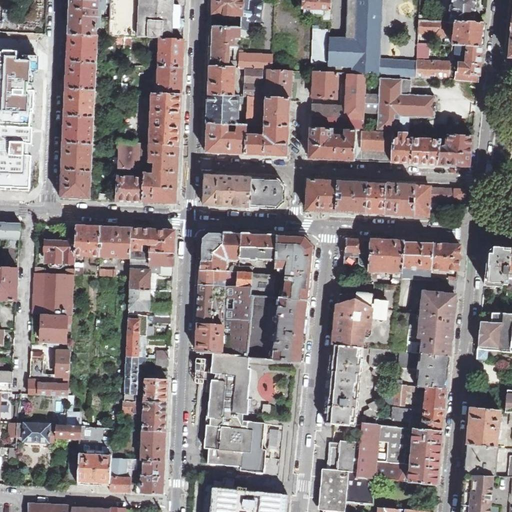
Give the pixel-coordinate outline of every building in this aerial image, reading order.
[(98,0),(69,0),(68,34),(97,36),(98,0)] [(139,38),(140,0),(111,0),(109,36),(125,37),(131,37),(139,38)] [(185,0),(140,0),(139,38),(160,38),(172,39),(173,28),(179,28),(179,23),(180,6),(185,6),(185,0)] [(243,16),(243,0),(213,0),(213,1),(213,14),(243,16)] [(242,28),(241,35),(249,36),(252,21),(260,22),(263,0),(243,0),(243,16),(242,28)] [(323,19),(330,20),(331,0),(303,0),(304,9),(323,10),(323,19)] [(354,74),(367,74),(378,75),(381,0),(357,0),(355,40),(354,66),(354,74)] [(474,22),(476,0),(453,0),(453,5),(451,6),(451,12),(452,13),(451,21),(455,22),(474,22)] [(433,36),(444,36),(445,21),(419,20),(419,32),(433,33),(433,36)] [(485,23),(474,22),(455,22),(453,45),(457,45),(457,46),(482,49),(485,23)] [(210,67),(229,68),(229,61),(230,47),(240,47),(241,35),(242,28),(212,26),(211,48),(210,67)] [(328,65),(329,38),(330,29),(319,29),(319,26),(313,26),(312,64),(315,64),(328,65)] [(98,36),(97,36),(68,34),(67,61),(97,63),(98,36)] [(159,67),(183,67),(183,59),(184,40),(172,39),(160,38),(159,67)] [(328,65),(354,66),(355,40),(352,40),(329,38),(328,65)] [(417,77),(450,79),(450,63),(428,62),(429,44),(419,43),(417,73),(417,77)] [(479,82),(482,49),(457,46),(455,63),(460,64),(458,79),(479,82)] [(0,188),(32,190),(34,155),(36,97),(38,55),(28,55),(28,59),(16,58),(17,50),(15,50),(15,49),(1,49),(1,51),(0,50),(0,188)] [(240,51),(240,61),(239,68),(246,69),(263,69),(268,70),(272,70),(273,56),(243,54),(243,51),(240,51)] [(66,88),(95,90),(97,63),(67,61),(66,88)] [(328,65),(315,64),(314,72),(328,73),(328,65)] [(158,94),(182,95),(182,80),(183,67),(159,67),(158,94)] [(209,95),(234,96),(236,68),(229,68),(210,67),(209,82),(209,95)] [(267,98),(290,99),(292,71),(272,70),(268,70),(268,77),(263,76),(263,69),(246,69),(245,92),(245,97),(249,97),(267,98)] [(338,73),(328,73),(314,72),(313,98),(337,99),(338,73)] [(357,131),(364,131),(365,112),(366,95),(367,74),(354,74),(349,74),(347,107),(313,105),(311,128),(333,129),(345,130),(357,131)] [(379,129),(409,131),(410,116),(435,117),(436,96),(411,95),(412,80),(381,78),(380,95),(366,95),(365,112),(379,112),(379,129)] [(94,117),(95,90),(66,88),(65,116),(94,117)] [(150,145),(179,147),(180,146),(180,124),(182,95),(158,94),(153,94),(150,145)] [(237,125),(238,125),(240,97),(234,96),(209,95),(208,111),(207,123),(229,124),(237,125)] [(261,126),(265,126),(267,98),(249,97),(247,125),(247,126),(261,127),(261,126)] [(246,155),(288,157),(290,99),(267,98),(265,126),(265,132),(265,137),(262,136),(247,136),(246,155)] [(63,143),(93,144),(94,117),(65,116),(63,143)] [(206,153),(246,155),(247,136),(247,126),(247,125),(238,125),(237,125),(236,133),(228,133),(229,124),(207,123),(206,139),(206,153)] [(355,160),(357,131),(345,130),(345,136),(338,136),(335,138),(332,138),(333,129),(311,128),(310,158),(309,158),(309,159),(355,160)] [(392,162),(393,138),(393,133),(364,132),(364,131),(357,131),(355,160),(364,161),(380,162),(392,162)] [(407,133),(400,133),(400,139),(393,138),(392,162),(411,163),(413,139),(407,139),(407,133)] [(443,148),(440,148),(438,165),(469,166),(473,137),(448,135),(447,146),(443,148)] [(413,139),(411,163),(438,165),(440,148),(441,141),(413,139)] [(62,170),(92,171),(93,144),(63,143),(62,170)] [(143,178),(142,202),(177,204),(177,191),(178,168),(179,147),(150,145),(119,144),(118,168),(122,168),(144,169),(144,162),(154,163),(154,174),(144,174),(143,178)] [(61,198),(90,199),(92,171),(62,170),(61,198)] [(250,207),(252,177),(205,175),(204,205),(227,206),(250,207)] [(143,178),(117,177),(116,200),(127,201),(142,202),(143,178)] [(252,177),(250,207),(267,208),(277,209),(285,202),(285,194),(286,186),(279,179),(252,177)] [(336,212),(338,182),(308,180),(307,210),(321,211),(336,212)] [(366,214),(367,183),(338,182),(336,212),(348,213),(366,214)] [(385,214),(386,184),(367,183),(366,214),(376,214),(385,214)] [(400,215),(415,215),(416,186),(386,184),(385,214),(400,215)] [(415,215),(429,216),(430,201),(454,202),(466,202),(467,188),(416,186),(415,215)] [(0,239),(2,240),(1,267),(19,268),(21,223),(14,223),(4,222),(0,222),(0,239)] [(63,262),(75,263),(75,255),(76,226),(72,226),(67,226),(67,242),(46,241),(46,251),(49,252),(48,265),(51,267),(61,267),(63,265),(63,262)] [(76,226),(75,255),(100,256),(101,227),(92,227),(76,226)] [(101,227),(100,256),(130,258),(131,253),(131,249),(132,229),(116,228),(101,227)] [(132,229),(131,249),(142,249),(142,244),(151,244),(150,254),(131,253),(130,258),(130,264),(131,264),(151,265),(173,266),(175,231),(150,230),(132,229)] [(240,259),(242,234),(231,233),(212,233),(202,241),(201,270),(225,272),(226,260),(228,258),(239,258),(239,259),(240,259)] [(276,261),(277,236),(257,235),(242,234),(240,259),(276,261)] [(284,298),(308,301),(310,284),(314,247),(305,237),(277,236),(276,261),(276,268),(287,269),(284,298)] [(356,270),(358,240),(346,239),(344,257),(343,261),(351,261),(351,266),(353,268),(356,270)] [(396,279),(398,242),(379,241),(358,240),(356,270),(385,271),(384,284),(395,284),(396,279)] [(429,270),(430,244),(414,243),(398,242),(396,279),(428,280),(429,270)] [(429,270),(457,271),(458,245),(430,244),(429,270)] [(509,275),(511,248),(497,247),(487,256),(485,284),(503,285),(503,287),(508,288),(509,275)] [(151,272),(151,265),(131,264),(130,289),(150,290),(151,281),(151,272)] [(173,266),(151,265),(151,272),(160,273),(173,274),(173,266)] [(0,299),(17,301),(19,268),(1,267),(0,267),(0,299)] [(43,314),(67,315),(73,315),(74,276),(48,275),(48,268),(36,267),(33,313),(43,314)] [(226,272),(225,272),(201,270),(200,274),(200,285),(225,286),(226,272)] [(238,287),(251,288),(253,288),(253,274),(253,273),(239,272),(238,287)] [(275,276),(253,274),(253,288),(251,288),(251,295),(253,296),(268,297),(274,297),(275,276)] [(394,351),(395,284),(384,284),(377,283),(375,283),(374,293),(357,292),(357,296),(341,294),(340,303),(338,302),(337,308),(335,334),(333,345),(363,348),(386,350),(394,351)] [(214,354),(247,358),(253,296),(251,295),(251,288),(238,287),(225,286),(200,285),(199,301),(198,324),(197,352),(214,354)] [(150,290),(130,289),(129,309),(149,309),(150,290)] [(421,313),(454,316),(456,295),(451,290),(428,289),(428,293),(423,293),(421,313)] [(268,297),(253,296),(247,358),(252,358),(261,359),(268,297)] [(280,298),(273,360),(302,363),(303,345),(305,325),(308,301),(284,298),(280,298)] [(171,310),(171,307),(156,306),(155,315),(171,316),(171,310)] [(511,313),(482,311),(478,346),(511,349),(511,313)] [(423,338),(422,354),(450,357),(454,316),(421,313),(419,338),(423,338)] [(41,342),(66,343),(67,315),(43,314),(41,342)] [(127,335),(140,336),(141,319),(140,319),(140,315),(129,314),(127,335)] [(171,324),(171,316),(155,315),(153,315),(153,323),(171,324)] [(139,357),(140,336),(127,335),(127,356),(139,357)] [(29,394),(69,396),(71,345),(69,345),(64,349),(64,351),(58,351),(56,375),(42,374),(44,353),(31,352),(29,394)] [(362,359),(362,357),(363,348),(333,345),(332,360),(328,397),(327,423),(337,424),(341,425),(355,426),(356,426),(357,415),(358,408),(360,403),(357,400),(358,392),(359,393),(360,381),(359,381),(360,374),(363,370),(361,367),(361,359),(362,359)] [(385,356),(386,350),(363,348),(362,357),(370,355),(385,356)] [(474,348),(474,359),(485,359),(486,348),(474,348)] [(157,358),(169,358),(170,351),(157,350),(157,353),(155,353),(155,358),(157,358)] [(450,357),(422,354),(400,352),(399,367),(418,369),(417,386),(420,386),(427,387),(446,389),(450,357)] [(248,399),(252,358),(247,358),(214,354),(213,355),(215,355),(214,360),(210,359),(209,362),(208,379),(212,379),(211,388),(213,388),(210,410),(208,409),(206,425),(209,425),(208,433),(209,433),(207,448),(210,448),(208,463),(241,467),(241,471),(264,473),(267,449),(263,449),(265,423),(243,421),(244,406),(251,407),(251,399),(248,399)] [(382,385),(385,356),(370,355),(369,365),(375,368),(372,372),(377,375),(377,383),(379,383),(379,385),(382,385)] [(138,378),(139,357),(127,356),(125,377),(138,378)] [(169,367),(169,358),(157,358),(157,366),(169,367)] [(0,392),(12,393),(13,372),(2,371),(0,370),(0,392)] [(156,379),(168,379),(168,371),(157,371),(156,379)] [(137,402),(138,378),(125,377),(125,401),(137,402)] [(168,390),(168,379),(156,379),(144,378),(144,381),(146,381),(145,402),(167,403),(168,390)] [(395,404),(406,405),(408,385),(403,384),(397,384),(395,404)] [(442,431),(446,389),(427,387),(424,419),(423,429),(442,431)] [(472,407),(485,409),(487,393),(473,392),(472,407)] [(356,426),(355,426),(355,429),(361,429),(362,422),(379,424),(381,395),(376,395),(376,401),(370,404),(371,408),(366,411),(365,416),(357,415),(356,426)] [(166,419),(167,403),(145,402),(137,402),(125,401),(123,401),(123,412),(134,412),(134,416),(145,416),(144,430),(166,432),(166,419)] [(270,416),(272,406),(264,405),(262,415),(270,416)] [(423,429),(424,419),(412,417),(413,409),(394,407),(393,419),(412,421),(411,428),(423,429)] [(500,438),(502,422),(499,422),(500,410),(485,409),(472,407),(470,424),(468,440),(468,445),(496,447),(497,442),(497,438),(500,438)] [(82,412),(69,412),(69,425),(82,425),(82,412)] [(60,425),(68,425),(68,414),(60,414),(60,425)] [(56,437),(57,424),(18,422),(17,436),(24,436),(23,440),(56,442),(56,437)] [(437,485),(442,431),(423,429),(411,428),(379,424),(362,422),(361,429),(360,442),(356,477),(376,479),(432,484),(437,485)] [(9,438),(17,438),(18,423),(10,423),(9,438)] [(80,438),(80,426),(68,425),(60,425),(57,424),(56,437),(80,438)] [(80,438),(79,453),(112,455),(114,429),(80,426),(80,438)] [(165,447),(166,432),(144,430),(143,442),(140,442),(140,445),(143,445),(142,459),(164,460),(165,447)] [(374,505),(376,479),(356,477),(360,442),(331,442),(330,450),(326,488),(323,511),(342,511),(344,502),(374,505)] [(496,451),(496,447),(468,445),(467,449),(465,474),(494,476),(494,469),(496,469),(497,462),(495,461),(496,451)] [(112,455),(79,453),(79,463),(77,484),(110,486),(111,477),(112,458),(112,455)] [(111,477),(126,478),(127,458),(112,458),(111,477)] [(164,479),(164,460),(142,459),(138,459),(137,466),(144,467),(144,471),(142,471),(141,475),(137,475),(136,492),(137,492),(163,493),(164,479)] [(77,484),(79,463),(70,462),(69,483),(77,484)] [(490,511),(494,476),(465,474),(461,511),(490,511)] [(110,491),(130,492),(131,478),(126,478),(111,477),(110,486),(110,491)] [(288,495),(247,490),(247,488),(239,487),(238,489),(233,489),(234,479),(224,478),(224,482),(215,481),(214,484),(206,484),(204,500),(203,511),(286,511),(288,495)]
